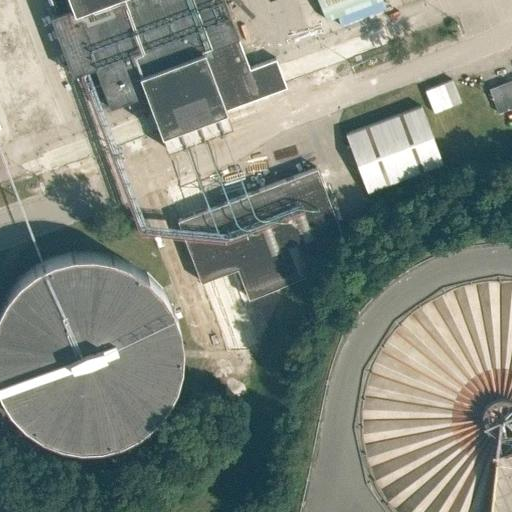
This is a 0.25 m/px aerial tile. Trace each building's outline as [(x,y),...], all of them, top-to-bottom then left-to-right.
[(48,0),(54,15),(74,7),(71,0),(48,0)] [(228,107),(286,87),(275,59),(252,68),(225,0),(71,0),(74,7),(54,15),(53,15),(75,73),(97,65),(102,79),(92,83),(101,108),(112,104),(112,105),(148,91),(164,132),(228,107)] [(511,79),(489,89),(498,113),(511,107),(511,79)] [(349,132),(371,188),(446,159),(424,103),(349,132)] [(241,262),(252,292),(319,266),(344,226),(320,163),(181,216),(204,276),(241,262)] [(0,396),(2,401),(13,415),(26,427),(42,437),(58,443),(76,446),(94,446),(111,443),(128,437),(143,427),(156,415),(167,401),(175,385),(180,368),(181,350),(180,332),(175,315),(167,299),(156,285),(143,273),(128,263),(111,257),(94,254),(76,254),(58,257),(42,263),(26,273),(13,285),(2,299),(0,304),(0,396)] [(511,511),(511,281),(500,281),(476,283),(454,289),(432,298),(412,311),(395,327),(380,345),(369,366),(361,388),(356,411),(356,436),(360,460),(368,483),(379,505),(384,511),(511,511)]
